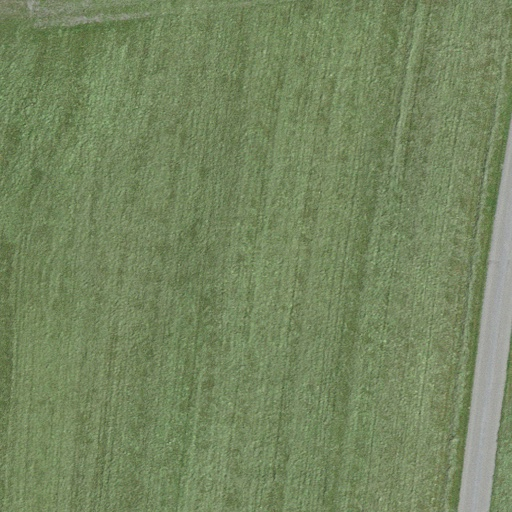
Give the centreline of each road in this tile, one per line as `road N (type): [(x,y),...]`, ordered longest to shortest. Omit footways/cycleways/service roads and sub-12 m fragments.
road 1 (unclassified): [(476,511),(511,251)]
road 2 (track): [(0,20),(245,0)]
